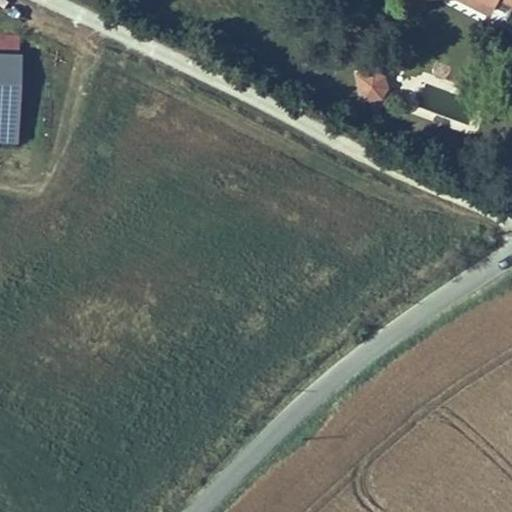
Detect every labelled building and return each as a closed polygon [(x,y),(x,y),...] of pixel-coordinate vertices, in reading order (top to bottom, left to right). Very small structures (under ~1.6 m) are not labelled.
[(511,3),(511,0),(404,0),(404,3),(429,0),(455,0),(454,6),(488,20),(493,0),(494,0),(511,6),(511,3)] [(494,0),(493,0),(488,20),(506,27),(511,6),(494,0)] [(0,45),(0,138),(19,139),(23,46),(0,45)] [(383,62),(353,70),(361,99),(390,92),(383,62)] [(396,94),(375,96),(376,111),(389,110),(390,121),(401,119),(408,111),(405,100),(396,94)] [(389,110),(376,111),(377,122),(390,121),(389,110)]
